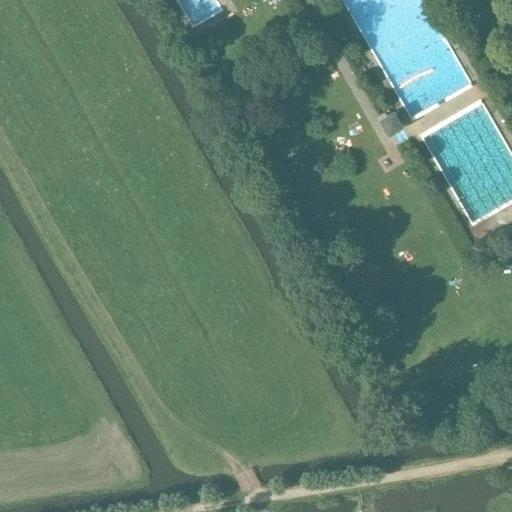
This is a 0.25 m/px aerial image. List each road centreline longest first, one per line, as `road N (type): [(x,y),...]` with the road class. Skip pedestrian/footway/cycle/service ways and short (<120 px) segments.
road 1 (track): [(254,503),(233,458),(151,399),(0,143)]
road 2 (track): [(200,511),(511,459)]
